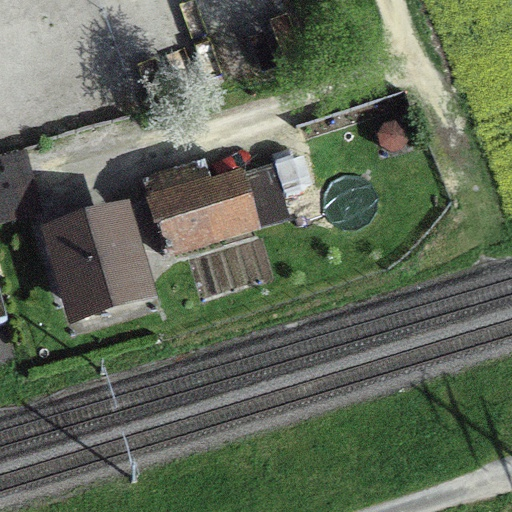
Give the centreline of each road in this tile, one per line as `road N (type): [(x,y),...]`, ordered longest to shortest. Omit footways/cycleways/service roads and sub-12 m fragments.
road 1 (track): [(385,0),(403,57),(392,74),(157,155)]
road 2 (track): [(375,511),(511,470)]
